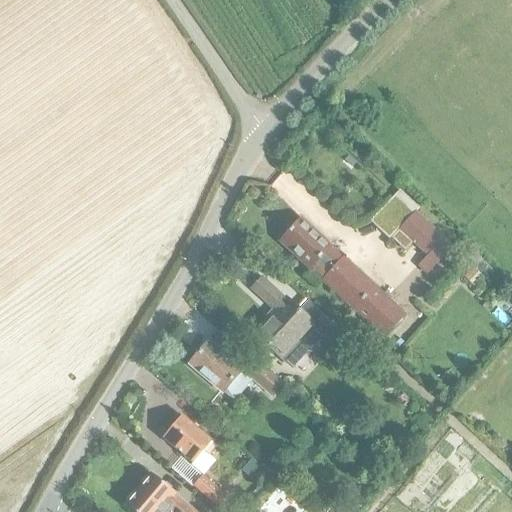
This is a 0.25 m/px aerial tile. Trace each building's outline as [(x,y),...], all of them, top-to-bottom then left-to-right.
[(416,212),(399,230),(427,257),(419,265),(428,274),(453,248),(416,212)] [(406,316),(382,294),(343,258),(342,259),(330,248),(331,247),(301,219),(279,243),(309,270),(323,256),(335,267),(321,281),(384,338),(406,316)] [(314,324),(297,309),(286,298),(285,299),(262,279),(252,290),(277,313),(256,336),(278,356),(269,367),(282,379),(291,368),(291,369),(311,348),(301,339),(314,324)] [(347,356),(355,347),(341,334),(333,343),(347,356)] [(223,393),(242,371),(209,342),(190,364),(223,393)] [(271,397),(281,384),(261,367),(251,380),(271,397)] [(209,457),(217,447),(182,418),(164,439),(166,441),(159,448),(174,461),(180,453),(194,464),(204,453),(209,457)] [(126,505),(133,511),(196,511),(151,474),(126,505)] [(225,511),(233,503),(227,498),(228,498),(203,475),(193,487),(217,508),(218,507),(223,511),(225,511)] [(301,511),(278,492),(261,511),(260,511),(301,511)] [(353,511),(339,500),(327,511),(353,511)]
